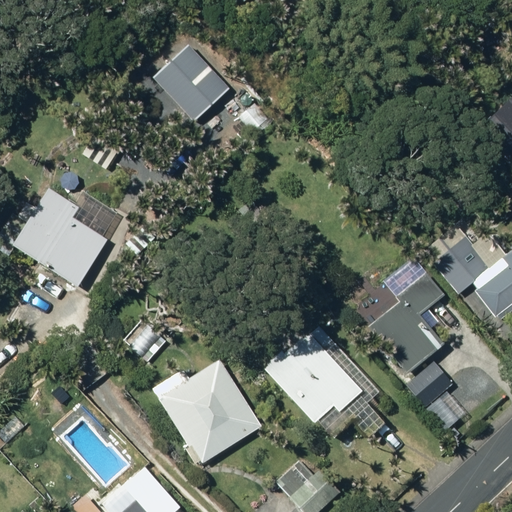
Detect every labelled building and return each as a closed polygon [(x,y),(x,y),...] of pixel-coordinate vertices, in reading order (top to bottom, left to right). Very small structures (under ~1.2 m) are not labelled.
[(181,45),(144,81),(185,124),(223,88),(181,45)] [(511,82),(469,123),(509,165),(511,162),(511,82)] [(249,134),(268,119),(254,102),(235,117),(249,134)] [(100,235),(66,215),(72,205),(38,184),(6,237),(3,235),(0,240),(0,246),(7,251),(10,246),(71,283),(100,235)] [(458,234),(427,258),(450,289),(465,278),(471,286),(469,287),(492,319),(511,304),(511,243),(495,256),(478,233),(465,243),(458,234)] [(390,294),(394,300),(364,323),(400,370),(436,341),(412,311),(437,292),(420,271),(390,294)] [(27,286),(20,296),(31,304),(38,294),(27,286)] [(142,322),(121,344),(134,357),(155,335),(142,322)] [(371,389),(313,323),(298,337),(296,335),(279,350),(277,348),(257,366),(304,419),(307,417),(323,435),(344,417),(359,434),(376,419),(359,400),(371,389)] [(213,357),(153,395),(195,462),(255,424),(213,357)] [(428,358),(403,378),(422,402),(447,382),(428,358)] [(277,478),(290,492),(286,496),(300,511),(311,511),(334,491),(313,470),(310,473),(297,459),(277,478)] [(104,511),(158,511),(159,511),(132,480),(101,507),(104,511)] [(79,492),(57,511),(92,511),(95,510),(79,492)]
